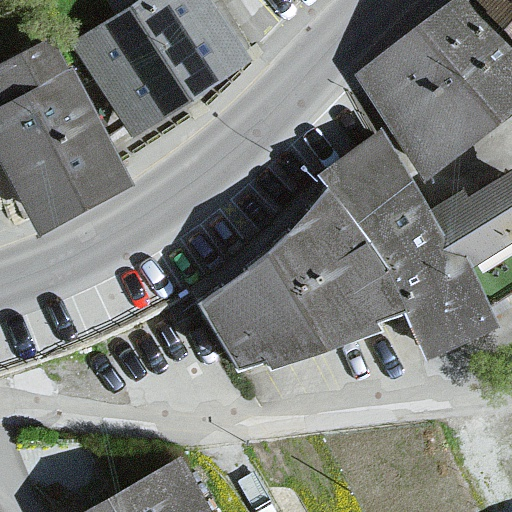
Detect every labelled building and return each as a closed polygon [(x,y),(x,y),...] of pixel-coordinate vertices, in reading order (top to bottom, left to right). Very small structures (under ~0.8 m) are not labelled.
[(264,50),(229,0),(144,0),(91,37),(154,126),(264,50)] [(511,119),(511,14),(500,0),(452,0),(364,65),(443,171),(511,119)] [(0,115),(0,127),(35,209),(123,167),(66,46),(11,72),(26,103),(0,115)] [(511,244),(511,176),(443,213),(398,138),(347,168),(355,182),(338,195),(199,299),(245,366),(315,360),(438,295),(458,342),(511,310),(511,296),(490,257),(511,244)] [(0,146),(0,218),(18,214),(0,146)] [(232,511),(196,450),(89,511),(232,511)]
